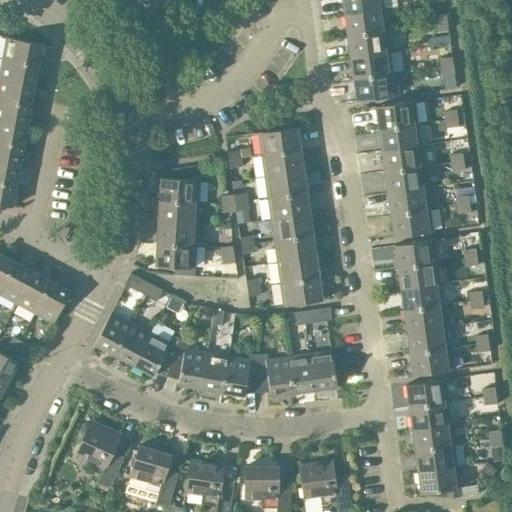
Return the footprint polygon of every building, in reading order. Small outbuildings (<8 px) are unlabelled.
[(342,0),(344,14),(383,9),(381,0),(342,0)] [(344,14),(347,36),(386,30),(383,9),(344,14)] [(434,15),(435,23),(447,22),(446,13),(434,15)] [(435,23),(436,32),(448,30),(447,22),(435,23)] [(347,36),(350,57),(389,52),(386,30),(347,36)] [(2,59),(38,65),(42,44),(6,37),(2,59)] [(350,57),(353,79),(392,73),(389,52),(350,57)] [(440,58),(441,66),(453,65),(451,56),(440,58)] [(0,68),(0,78),(34,85),(38,65),(2,59),(0,68)] [(441,66),(442,75),(454,73),(453,65),(441,66)] [(353,79),(356,101),(395,96),(392,73),(353,79)] [(0,99),(30,105),(34,85),(0,78),(0,99)] [(0,120),(27,125),(30,105),(0,99),(0,120)] [(375,106),(378,129),(417,123),(414,101),(375,106)] [(444,111),(445,119),(457,118),(456,109),(444,111)] [(445,119),(446,128),(458,126),(457,118),(445,119)] [(0,141),(23,145),(27,125),(0,120),(0,141)] [(378,129),(381,150),(420,145),(417,123),(378,129)] [(258,133),(261,155),(300,149),(296,127),(258,133)] [(0,161),(19,165),(23,145),(0,141),(0,161)] [(381,150),(384,172),(423,166),(420,145),(381,150)] [(261,155),(264,176),(303,171),(300,149),(261,155)] [(227,151),(228,160),(240,158),(239,150),(227,151)] [(450,154),(451,162),(463,161),(462,152),(450,154)] [(228,160),(229,168),(241,166),(240,158),(228,160)] [(0,182),(16,186),(19,165),(0,161),(0,182)] [(451,162),(452,171),(464,169),(463,161),(451,162)] [(384,172),(387,193),(426,188),(423,166),(384,172)] [(264,176),(267,198),(306,192),(303,171),(264,176)] [(159,200),(198,202),(199,180),(160,178),(159,200)] [(0,204),(12,207),(16,186),(0,182),(0,204)] [(387,193),(390,214),(429,209),(426,188),(387,193)] [(267,198),(271,219),(309,213),(306,192),(267,198)] [(233,194),(234,203),(246,201),(245,193),(233,194)] [(222,196),(223,204),(234,203),(233,194),(222,196)] [(456,197),(457,205),(469,203),(468,195),(456,197)] [(158,222),(196,224),(198,202),(159,200),(158,222)] [(234,203),(235,211),(247,209),(246,201),(234,203)] [(223,204),(224,213),(235,211),(234,203),(223,204)] [(457,205),(458,213),(470,212),(469,203),(457,205)] [(390,214),(393,237),(432,232),(429,209),(390,214)] [(271,219),(274,240),(312,235),(309,213),(271,219)] [(156,243),(195,246),(196,224),(158,222),(156,243)] [(239,237),(240,245),(252,244),(251,235),(239,237)] [(274,240),(277,262),(315,256),(312,235),(274,240)] [(394,245),(397,267),(436,262),(433,239),(394,245)] [(155,266),(194,268),(195,246),(156,243),(155,266)] [(240,245),(242,254),(253,252),(252,244),(240,245)] [(220,247),(222,256),(234,254),(232,246),(220,247)] [(463,250),(464,258),(476,256),(475,248),(463,250)] [(0,289),(15,262),(0,253),(0,289)] [(222,256),(223,264),(235,262),(234,254),(222,256)] [(277,262),(280,283),(318,278),(315,256),(277,262)] [(464,258),(466,266),(478,265),(476,256),(464,258)] [(0,289),(0,295),(16,303),(33,271),(15,262),(0,289)] [(397,267),(400,289),(439,283),(436,262),(397,267)] [(16,303),(34,313),(51,281),(33,271),(16,303)] [(124,284),(148,297),(154,285),(130,273),(124,284)] [(247,288),(258,286),(257,278),(245,280),(247,288)] [(280,283),(283,306),(322,300),(318,278),(280,283)] [(34,313),(53,323),(70,291),(51,281),(34,313)] [(400,289),(403,310),(442,305),(439,283),(400,289)] [(148,297),(156,301),(162,290),(154,285),(148,297)] [(247,288),(248,296),(260,295),(258,286),(247,288)] [(469,292),(470,301),(482,299),(481,291),(469,292)] [(470,301),(472,309),(483,307),(482,299),(470,301)] [(403,310),(406,331),(445,326),(442,305),(403,310)] [(303,311),(305,324),(331,320),(329,307),(303,311)] [(212,323),(221,325),(223,311),(214,309),(212,323)] [(293,312),(295,325),(305,324),(303,311),(293,312)] [(94,344),(114,355),(131,322),(111,312),(94,344)] [(114,355),(133,365),(150,333),(131,322),(114,355)] [(406,331),(409,353),(448,347),(445,326),(406,331)] [(155,372),(167,376),(179,340),(171,337),(168,342),(150,333),(133,365),(153,375),(155,372)] [(475,335),(476,344),(488,342),(487,334),(475,335)] [(6,347),(14,351),(19,340),(12,336),(6,347)] [(14,351),(21,355),(27,344),(19,340),(14,351)] [(178,384),(200,388),(207,352),(187,348),(188,343),(179,340),(167,376),(178,380),(178,384)] [(476,344),(478,352),(489,350),(488,342),(476,344)] [(409,353),(412,375),(451,370),(448,347),(409,353)] [(309,354),(314,390),(336,387),(331,351),(309,354)] [(0,378),(7,382),(18,362),(0,352),(0,378)] [(200,388),(221,392),(228,356),(207,352),(200,388)] [(244,392),(257,392),(258,354),(249,354),(248,359),(228,356),(221,392),(244,396),(244,392)] [(270,392),(270,396),(293,393),(288,357),(267,360),(267,354),(258,354),(257,392),(270,392)] [(288,357),(293,393),(314,390),(309,354),(288,357)] [(409,407),(447,401),(444,379),(406,384),(409,407)] [(483,388),(484,397),(496,395),(494,387),(483,388)] [(484,397),(485,405),(497,403),(496,395),(484,397)] [(412,428),(450,423),(447,401),(409,407),(412,428)] [(97,482),(110,487),(124,457),(112,452),(119,437),(88,423),(75,454),(90,461),(86,468),(101,474),(97,482)] [(415,449),(453,444),(450,423),(412,428),(415,449)] [(488,431),(490,439),(502,438),(500,429),(488,431)] [(490,439),(491,448),(503,446),(502,438),(490,439)] [(418,471),(456,466),(453,444),(415,449),(418,471)] [(155,501),(168,505),(178,473),(166,470),(171,454),(138,445),(129,477),(144,482),(142,489),(157,494),(155,501)] [(215,511),(229,511),(234,482),(221,480),(224,464),(191,459),(186,492),(202,495),(201,503),(216,505),(215,511)] [(336,501),(337,509),(351,507),(346,474),(334,476),(332,460),(299,465),(303,498),(319,496),(321,504),(336,501)] [(276,511),(290,511),(290,482),(278,482),(278,466),(244,466),(244,499),(261,499),(261,507),(277,507),(276,511)] [(447,490),(448,498),(460,496),(456,466),(418,471),(421,493),(447,490)]
